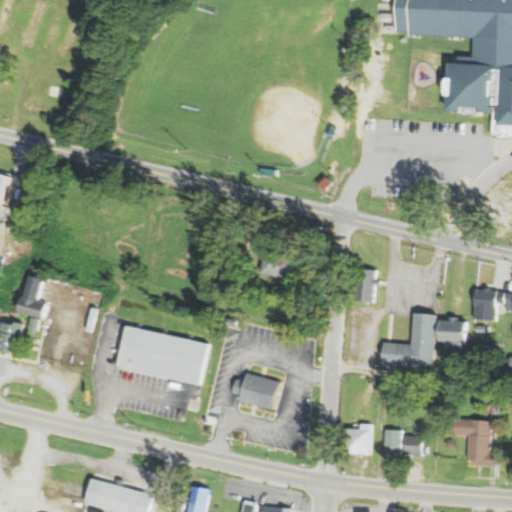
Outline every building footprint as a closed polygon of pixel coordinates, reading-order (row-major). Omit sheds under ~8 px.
[(6,0),(15,0),(5,36),(0,34),(0,23),(2,17),(0,16),(0,9),(4,10),(6,0)] [(401,32),(402,0),(511,0),(511,124),(505,124),(506,105),(499,105),(499,114),(446,110),(448,64),(476,64),(477,37),(413,33),(401,32)] [(38,2),(47,5),(35,45),(25,43),(38,2)] [(74,16),(83,19),(69,60),(60,57),(74,16)] [(94,21),(104,24),(90,65),(80,61),(94,21)] [(53,24),(62,27),(53,52),(44,49),(53,24)] [(1,67),(0,71),(0,75),(12,78),(14,70),(1,67)] [(53,85),(51,95),(63,98),(65,87),(53,85)] [(27,102),(71,112),(70,119),(25,110),(27,102)] [(335,126),(340,128),(336,139),(331,136),(335,126)] [(264,166),(263,172),(280,175),(281,168),(264,166)] [(0,170),(0,221),(16,176),(13,175),(0,170)] [(330,175),(336,183),(327,190),(321,183),(330,175)] [(265,251),(262,273),(295,278),(298,256),(265,251)] [(377,270),(357,267),(353,298),(373,300),(375,286),(381,286),(382,279),(376,279),(377,270)] [(34,275),(24,311),(49,318),(53,303),(43,300),(49,280),(34,275)] [(476,287),(475,317),(494,317),(495,301),(502,301),(503,293),(498,293),(498,288),(476,287)] [(435,313),(412,312),(412,317),(411,342),(385,341),(384,364),(433,366),(435,313)] [(440,319),(440,340),(447,340),(447,349),(464,349),(464,341),(468,341),(468,319),(457,319),(457,315),(450,315),(450,319),(440,319)] [(34,318),(32,330),(43,332),(45,320),(34,318)] [(7,324),(5,331),(2,349),(24,353),(29,324),(21,323),(18,326),(7,324)] [(132,326),(123,367),(202,385),(210,343),(132,326)] [(473,349),(472,368),(489,368),(490,350),(473,349)] [(243,401),(249,373),(283,382),(280,396),(276,409),(261,405),(243,401)] [(491,419),(454,418),(454,433),(468,433),(467,458),(471,458),(471,465),(498,466),(499,450),(490,450),(491,419)] [(345,451),(347,427),(354,427),(354,423),(374,425),(372,453),(345,451)] [(383,427),(401,428),(400,457),(381,456),(383,427)] [(405,434),(404,453),(428,455),(428,445),(424,444),(425,436),(405,434)] [(97,478),(90,503),(122,511),(153,511),(158,496),(127,487),(129,481),(121,479),(119,484),(97,478)] [(210,511),(215,490),(197,486),(191,511),(210,511)] [(245,511),(248,502),(262,505),(260,511),(245,511)]
